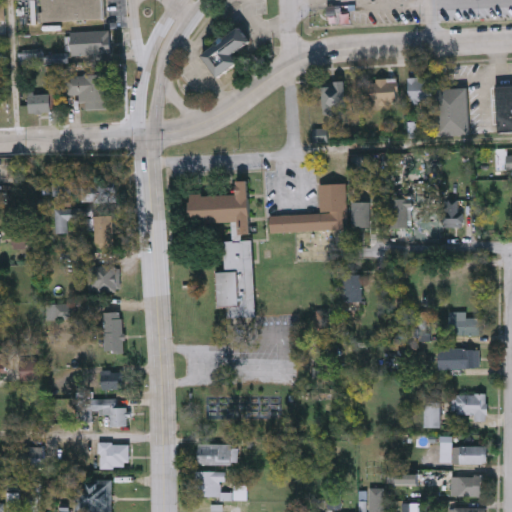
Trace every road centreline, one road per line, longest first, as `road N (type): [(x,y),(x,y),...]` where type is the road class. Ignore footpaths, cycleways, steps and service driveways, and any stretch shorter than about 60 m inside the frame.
road 1 (residential): [(511,41),(322,53),(277,72),(234,109),(181,129),(0,145)]
road 2 (tertiary): [(148,137),(165,511)]
road 3 (residential): [(164,439),(0,433)]
road 4 (residential): [(511,250),(357,253)]
road 5 (tertiary): [(148,137),(174,43),(205,0)]
